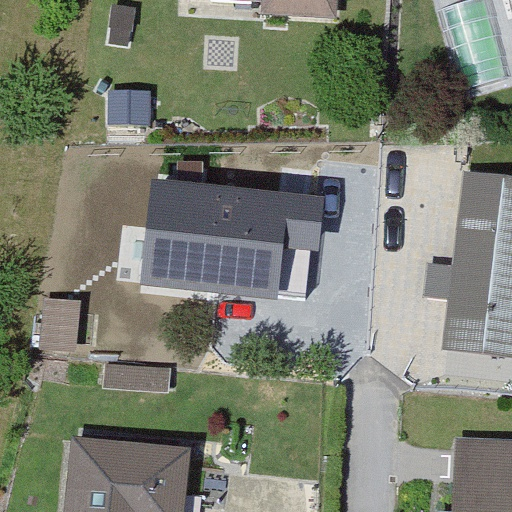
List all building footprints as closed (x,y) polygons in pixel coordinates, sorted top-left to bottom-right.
[(332,0),(264,0),(263,11),(332,15),(332,0)] [(134,13),(116,10),(111,41),(129,43),(134,13)] [(149,95),(105,94),(104,128),(148,129),(149,95)] [(202,162),(177,161),(176,183),(201,184),(202,162)] [(511,185),(467,181),(457,268),(431,265),(428,295),(450,298),(445,347),(511,353),(511,185)] [(314,201),(159,186),(150,284),(305,299),(314,201)] [(78,305),(46,302),(42,348),(74,351),(78,305)] [(170,370),(105,365),(103,388),(168,393),(170,370)] [(180,511),(187,450),(71,438),(63,511),(180,511)] [(511,511),(511,446),(463,444),(459,511),(511,511)]
